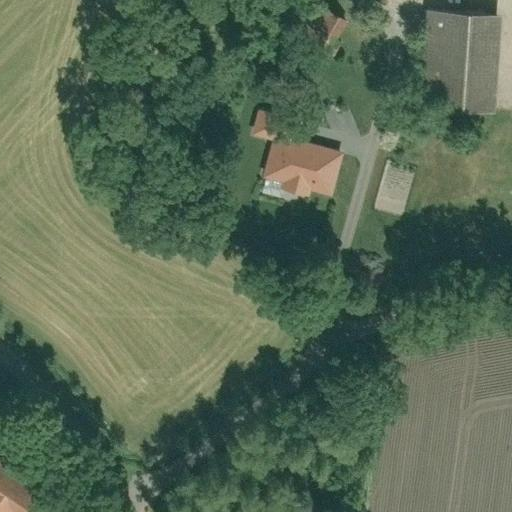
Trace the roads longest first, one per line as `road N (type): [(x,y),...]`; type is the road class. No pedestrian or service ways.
road 1 (unclassified): [(511,291),(330,333),(139,510)]
road 2 (unclassified): [(139,510),(0,351)]
